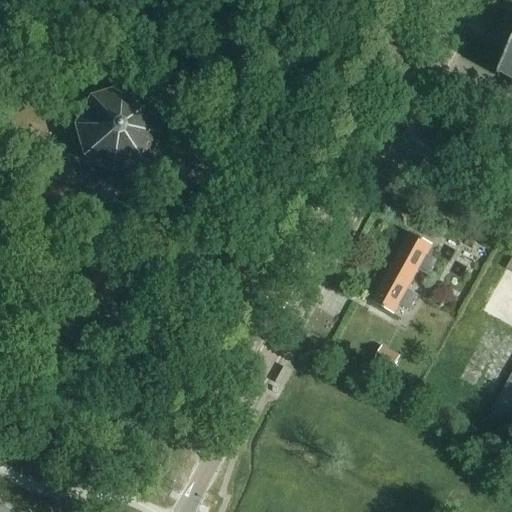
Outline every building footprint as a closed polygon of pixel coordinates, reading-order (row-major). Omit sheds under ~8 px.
[(55,74),(64,57),(54,51),(44,68),(55,74)] [(511,51),(500,73),(498,71),(497,73),(499,75),(498,77),(500,78),(501,76),(511,82),(511,85),(511,87),(510,91),(511,92),(511,51)] [(157,138),(157,135),(149,107),(147,105),(121,91),(121,90),(119,90),(91,99),(90,98),(88,100),(89,101),(74,126),(74,129),(83,157),(82,157),(84,159),(110,173),(110,174),(112,174),(112,173),(140,165),(141,166),(143,164),(157,138)] [(411,234),(372,304),(394,315),(399,305),(410,310),(417,297),(407,291),(419,270),(429,276),(436,262),(426,257),(432,246),(411,234)] [(93,311),(96,305),(105,310),(120,281),(89,264),(74,291),(79,294),(73,303),(87,310),(88,308),(93,311)] [(398,356),(380,347),(372,362),(390,371),(398,356)] [(511,408),(511,394),(504,390),(498,400),(511,408)] [(511,421),(511,408),(498,400),(492,411),(511,421)]
